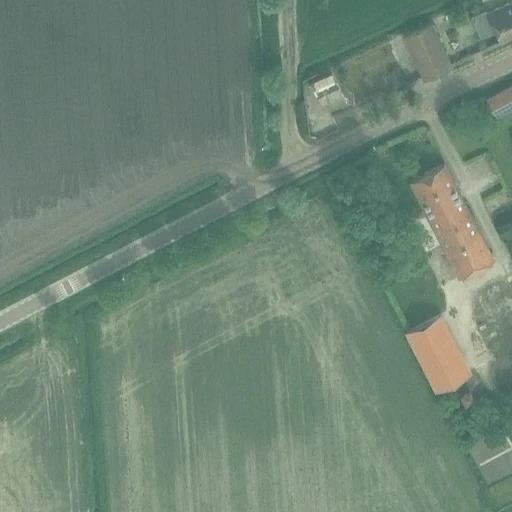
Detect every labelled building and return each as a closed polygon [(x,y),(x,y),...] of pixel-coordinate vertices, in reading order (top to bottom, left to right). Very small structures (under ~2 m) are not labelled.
[(511,1),(488,13),(500,41),(511,36),(511,1)] [(432,24),(405,37),(425,80),(452,67),(432,24)] [(511,84),(490,96),(485,99),(495,118),(511,108),(511,84)] [(317,147),(334,138),(329,130),(313,139),(317,147)] [(410,181),(420,201),(460,278),(494,260),(444,164),(410,181)] [(415,355),(431,401),(473,386),(457,340),(415,355)]
